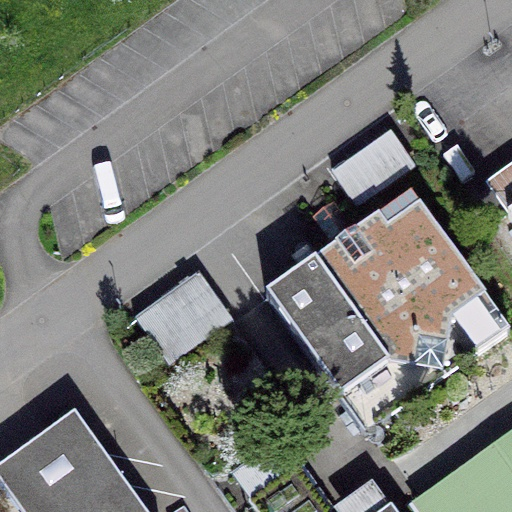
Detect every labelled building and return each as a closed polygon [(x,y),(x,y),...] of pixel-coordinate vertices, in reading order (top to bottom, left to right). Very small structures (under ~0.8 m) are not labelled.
[(355,200),(408,165),(389,137),(337,172),(355,200)] [(506,335),(407,198),(262,302),(360,439),(506,335)] [(221,326),(193,291),(141,333),(169,368),(221,326)] [(137,511),(71,419),(0,469),(0,493),(13,511),(137,511)] [(511,511),(511,434),(415,503),(421,511),(511,511)] [(387,511),(386,511),(324,511),(293,468),(244,503),(250,511),(387,511)]
